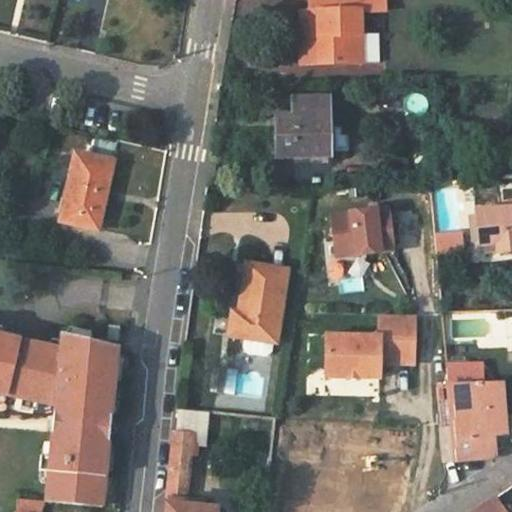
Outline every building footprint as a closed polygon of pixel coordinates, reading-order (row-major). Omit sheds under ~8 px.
[(384,0),(309,0),(310,11),(301,11),(302,37),(318,37),(319,64),(362,63),(360,11),(385,10),(384,0)] [(379,33),(361,34),(362,63),(379,62),(379,33)] [(319,64),(318,37),(302,37),(299,38),(300,64),(319,64)] [(293,117),(276,117),(277,157),(328,156),(328,123),(327,114),(327,98),(293,99),(293,117)] [(349,114),(334,114),(334,123),(349,123),(349,114)] [(61,217),(60,221),(97,230),(112,162),(75,153),(65,199),(61,217)] [(60,198),(57,216),(61,217),(65,199),(60,198)] [(511,208),(475,212),(479,245),(497,243),(498,253),(511,251),(511,208)] [(331,216),(335,257),(393,251),(389,209),(331,216)] [(431,258),(460,257),(459,233),(430,234),(431,258)] [(287,271),(245,264),(238,312),(232,311),(228,335),(244,338),(273,342),(276,343),(287,271)] [(448,314),(449,346),(495,343),(494,312),(448,314)] [(326,336),(325,377),(379,379),(379,364),(413,364),(414,316),(380,315),(379,337),(326,336)] [(118,341),(119,327),(109,326),(107,340),(118,341)] [(48,472),(45,502),(102,508),(117,348),(61,335),(60,350),(0,336),(0,394),(54,407),(49,456),(40,456),(39,471),(48,472)] [(273,342),(244,338),(242,347),(247,353),(266,356),(271,352),(273,342)] [(481,365),(446,366),(447,386),(455,461),(495,457),(493,434),(505,433),(501,385),(482,385),(481,365)] [(208,413),(178,410),(176,431),(174,431),(167,489),(187,491),(191,456),(196,457),(198,445),(192,445),(193,434),(206,435),(208,413)] [(206,435),(193,434),(192,445),(198,445),(206,446),(206,435)] [(332,473),(307,469),(305,484),(330,487),(332,473)] [(305,484),(282,480),(277,511),(372,511),(369,505),(353,511),(335,511),(339,489),(330,487),(305,484)] [(511,511),(511,486),(495,498),(505,511),(511,511)] [(187,491),(167,489),(166,498),(186,500),(187,491)] [(186,500),(166,498),(166,504),(164,511),(216,511),(217,509),(203,508),(203,502),(186,500)] [(505,511),(495,498),(475,511),(505,511)]
